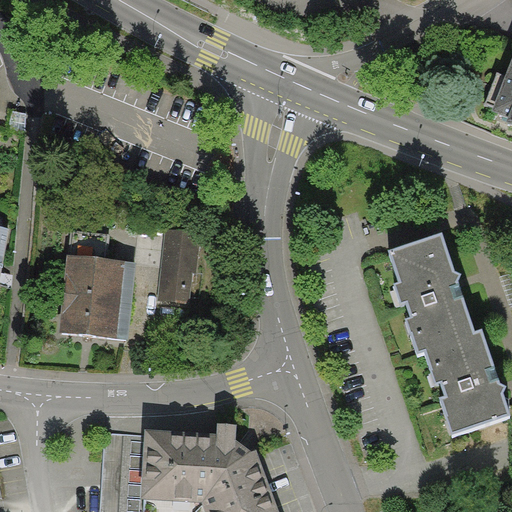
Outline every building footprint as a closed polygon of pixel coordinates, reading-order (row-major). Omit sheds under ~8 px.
[(511,59),(491,111),(509,118),(507,123),(511,125),(511,59)] [(27,115),(12,112),(7,131),(25,134),(27,115)] [(11,226),(0,224),(0,281),(2,273),(11,226)] [(202,233),(165,229),(156,300),(189,304),(193,273),(198,274),(202,233)] [(72,230),(69,255),(107,259),(110,234),(72,230)] [(442,231),(389,249),(399,281),(394,283),(400,303),(405,302),(410,316),(405,317),(417,354),(424,351),(435,383),(440,382),(445,395),(439,396),(452,434),(510,414),(503,391),(506,385),(504,384),(501,383),(499,377),(492,379),(488,369),(496,367),(482,328),(476,330),(463,293),(457,295),(454,287),(460,285),(459,280),(461,274),(456,271),(442,231)] [(69,255),(68,255),(58,331),(127,340),(136,263),(107,259),(69,255)] [(511,279),(510,273),(500,277),(510,305),(511,304),(511,279)] [(216,433),(145,429),(141,499),(144,500),(143,511),(279,511),(257,450),(251,451),(244,445),(236,440),(237,425),(217,423),(216,433)]
